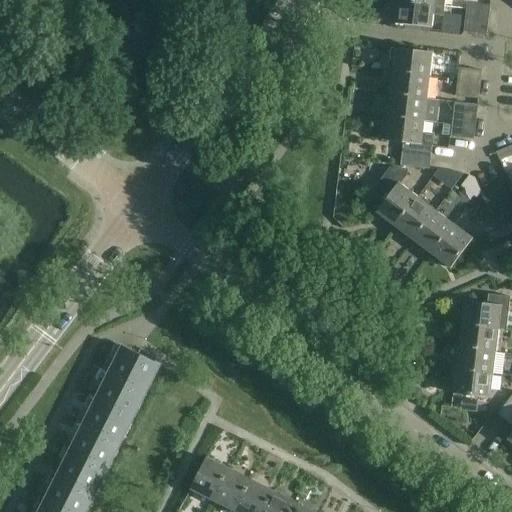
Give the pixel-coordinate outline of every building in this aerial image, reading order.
[(435,5),(397,0),(396,15),(391,15),(390,23),(432,28),(434,16),(442,17),(443,6),(435,5)] [(475,33),(478,5),(467,3),(464,32),(475,33)] [(478,5),(475,33),(486,35),(490,6),(478,5)] [(442,17),(440,33),(451,34),(459,35),(461,16),(443,14),(442,17)] [(393,72),(430,77),(433,53),(391,48),(390,56),(395,57),(393,72)] [(468,98),(471,70),(459,68),(456,97),(468,98)] [(471,70),(468,98),(478,99),(482,71),(471,70)] [(428,99),(430,77),(393,72),(393,73),(388,73),(387,81),(392,81),(390,95),(428,99)] [(428,99),(390,95),(386,95),(385,103),(389,103),(387,117),(425,122),(428,99)] [(462,138),(466,110),(454,108),(452,126),(451,137),(462,138)] [(466,110),(462,138),(474,140),(477,111),(466,110)] [(383,118),(382,126),(386,126),(385,141),(404,143),(422,145),(432,146),(433,133),(424,132),(425,122),(387,117),(387,118),(383,118)] [(443,125),(441,136),(451,137),(452,126),(443,125)] [(404,143),(402,155),(404,155),(431,157),(432,146),(422,145),(404,143)] [(511,145),(496,152),(500,161),(511,155),(511,145)] [(430,169),(431,157),(404,155),(402,155),(401,166),(430,169)] [(395,227),(418,197),(400,183),(406,175),(407,171),(390,169),(380,183),(378,198),(384,202),(376,213),(374,217),(380,222),(383,218),(394,226),(395,227)] [(438,170),(436,181),(447,183),(449,171),(445,171),(438,169),(438,170)] [(511,207),(502,183),(491,188),(503,214),(492,219),(497,230),(511,223),(511,207)] [(503,214),(491,188),(481,192),(492,219),(503,214)] [(413,241),(436,211),(418,197),(395,227),(394,226),(391,229),(398,235),(400,231),(412,240),(413,241)] [(431,255),(454,224),(436,211),(413,241),(412,240),(410,244),(416,249),(419,245),(431,254),(430,255),(431,255)] [(431,255),(430,255),(428,258),(435,263),(437,259),(450,269),(473,239),(454,224),(431,255)] [(461,325),(499,330),(505,330),(510,297),(487,294),(486,304),(464,301),(464,302),(459,301),(459,310),(463,310),(461,325)] [(499,330),(461,325),(457,324),(456,333),(460,333),(459,347),(496,352),(499,330)] [(122,347),(108,375),(141,391),(141,390),(155,363),(140,356),(136,354),(122,347)] [(493,375),(496,352),(459,347),(459,348),(455,347),(454,356),(458,356),(456,370),(493,375)] [(493,375),(456,370),(456,371),(452,370),(451,379),(455,379),(453,394),(491,398),(493,375)] [(108,375),(96,399),(129,415),(141,391),(108,375)] [(508,422),(511,416),(511,396),(498,414),(508,422)] [(96,399),(82,426),(115,442),(115,441),(128,415),(129,415),(96,399)] [(82,426),(70,449),(103,466),(115,442),(82,426)] [(70,449),(56,478),(89,494),(103,466),(70,449)] [(207,460),(192,490),(214,501),(229,471),(207,460)] [(235,511),(236,511),(252,482),(229,471),(214,501),(235,511)] [(56,478),(44,502),(64,511),(79,511),(89,494),(56,478)] [(264,511),(274,493),(252,482),(236,511),(264,511)] [(274,493),(264,511),(292,511),(297,505),(274,493)] [(64,511),(44,502),(39,511),(64,511)]
